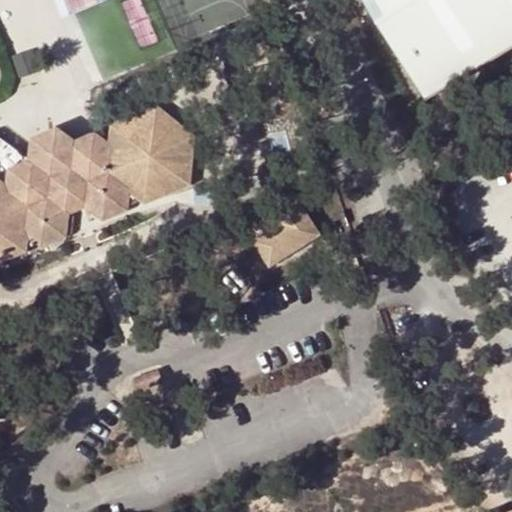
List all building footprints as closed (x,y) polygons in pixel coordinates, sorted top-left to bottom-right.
[(511,0),(370,0),(428,95),(511,44),(511,0)] [(32,47),(12,54),(21,77),(40,70),(32,47)] [(57,129),(36,138),(33,161),(0,134),(0,260),(42,238),(46,240),(67,231),(70,210),(90,201),(107,215),(190,179),(195,136),(160,108),(121,125),(115,147),(94,136),(74,144),(57,129)] [(316,228),(293,192),(268,207),(278,223),(252,240),(268,266),(309,241),(305,235),(316,228)] [(305,235),(309,241),(320,234),(316,228),(305,235)] [(162,382),(159,370),(134,377),(137,388),(162,382)]
